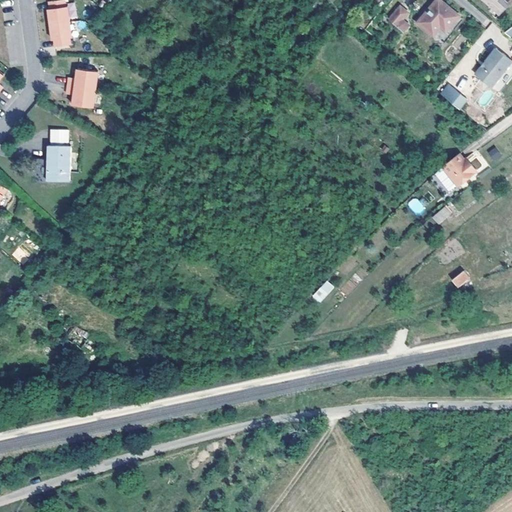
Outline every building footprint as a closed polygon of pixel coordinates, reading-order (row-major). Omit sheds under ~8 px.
[(50,24),(69,21),(67,6),(65,6),(64,0),(56,0),(49,1),(50,8),(48,9),(50,24)] [(447,31),(461,16),(442,0),(438,0),(419,22),(436,35),(442,27),(447,31)] [(511,1),(511,0),(486,0),(501,14),(511,1)] [(390,19),(404,31),(409,25),(403,20),(409,12),(401,6),(390,19)] [(71,36),(69,21),(50,24),(53,39),(54,38),(55,46),(70,44),(69,36),(71,36)] [(511,63),(511,61),(497,50),(477,74),(492,87),(511,63)] [(68,84),(95,88),(98,70),(77,67),(76,77),(69,76),(68,84)] [(95,88),(68,84),(67,92),(74,93),(73,103),(93,106),(95,88)] [(443,94),(448,98),(456,88),(451,84),(443,94)] [(456,88),(448,98),(460,108),(468,98),(456,88)] [(71,146),(49,145),(48,180),(70,180),(71,146)] [(495,146),(488,152),(495,161),(502,155),(495,146)] [(461,186),(462,187),(480,170),(474,163),(470,166),(465,161),(466,160),(461,155),(445,169),(461,186)] [(470,166),(474,163),(469,158),(466,160),(465,161),(470,166)] [(454,193),(461,186),(445,169),(438,175),(454,193)] [(413,197),(407,206),(418,215),(425,206),(413,197)] [(445,208),(434,218),(440,224),(451,214),(445,208)] [(465,270),(453,279),(458,285),(470,276),(465,270)] [(354,273),(340,290),(347,296),(361,279),(354,273)] [(319,303),(334,287),(327,280),(312,296),(319,303)] [(88,352),(96,339),(67,321),(59,334),(88,352)]
